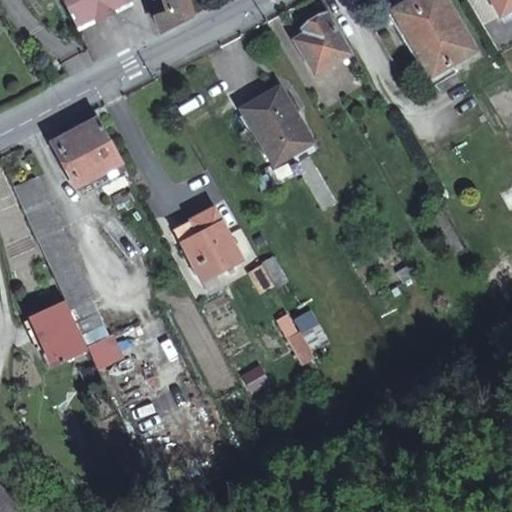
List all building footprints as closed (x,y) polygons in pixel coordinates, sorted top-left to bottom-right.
[(62,0),(78,30),(130,3),(129,0),(62,0)] [(192,14),(188,0),(159,0),(163,12),(153,18),(159,32),(192,14)] [(441,0),(414,0),(393,12),(441,93),(460,83),(450,66),(473,53),(441,0)] [(511,0),(490,0),(498,16),(511,8),(511,0)] [(298,40),(317,72),(350,54),(329,16),(307,29),(309,33),(298,40)] [(281,87),(243,109),(275,164),(313,144),(281,87)] [(117,186),(131,180),(101,122),(53,142),(65,169),(53,174),(62,194),(110,173),(117,186)] [(51,264),(75,254),(38,174),(13,185),(51,264)] [(511,210),(511,188),(501,194),(511,212),(511,210)] [(200,280),(240,260),(213,209),(192,219),(200,235),(182,245),(200,280)] [(105,320),(75,254),(51,264),(66,298),(81,331),(105,320)] [(252,277),(261,293),(275,286),(265,269),(252,277)] [(63,355),(87,343),(81,331),(66,298),(32,314),(52,360),(58,358),(59,360),(64,358),(63,355)] [(315,356),(300,331),(286,340),(301,364),(315,356)] [(21,511),(0,493),(0,511),(21,511)]
